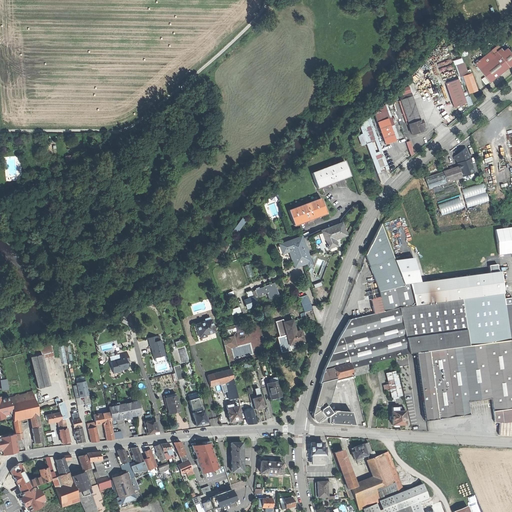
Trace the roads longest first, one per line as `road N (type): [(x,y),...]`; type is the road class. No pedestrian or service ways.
road 1 (secondary): [(511,86),(380,201),(346,267),(297,429)]
road 2 (track): [(266,0),(220,53),(125,130),(0,133)]
road 3 (secondary): [(253,430),(18,456),(0,477)]
road 4 (unclassified): [(511,443),(297,429)]
